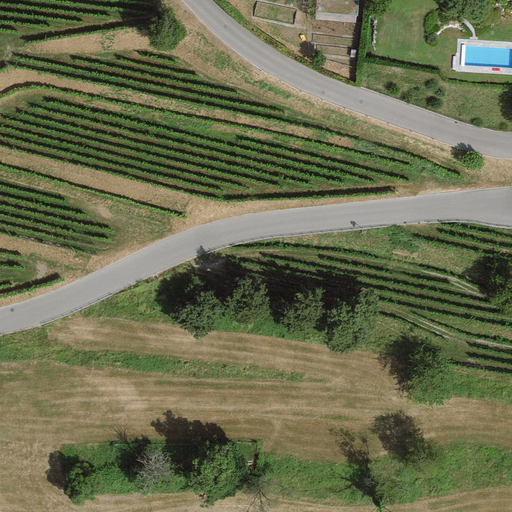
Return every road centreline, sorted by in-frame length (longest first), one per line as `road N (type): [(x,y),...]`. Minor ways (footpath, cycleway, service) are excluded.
road 1 (residential): [(511,212),(378,213),(215,238),(53,310),(0,321)]
road 2 (residential): [(193,0),(286,66),(404,116),(511,145)]
